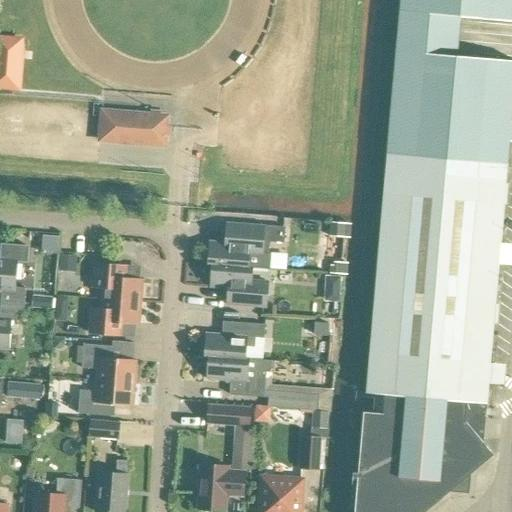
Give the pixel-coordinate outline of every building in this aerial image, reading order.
[(24,38),(0,36),(0,89),(20,91),(24,38)] [(460,40),(458,64),(504,67),(505,43),(460,40)] [(502,90),(504,67),(458,64),(457,87),(502,90)] [(500,112),(502,90),(457,87),(455,109),(500,112)] [(455,109),(454,132),(499,135),(500,112),(455,109)] [(100,141),(164,146),(165,135),(169,136),(169,128),(165,127),(166,117),(158,117),(159,113),(151,112),(150,116),(135,115),(135,121),(101,119),(100,141)] [(454,132),(452,155),(497,158),(499,135),(454,132)] [(496,182),(497,158),(452,155),(450,179),(496,182)] [(345,223),(330,222),(329,237),(344,238),(345,223)] [(208,265),(212,265),(248,267),(252,267),(270,268),(270,256),(266,255),(267,241),(281,243),(282,228),(226,223),(224,243),(209,242),(208,265)] [(55,252),(59,235),(43,231),(40,249),(55,252)] [(444,270),(470,272),(472,236),(446,234),(444,270)] [(492,273),(495,238),(472,236),(470,272),(492,273)] [(511,274),(511,238),(495,238),(492,273),(511,274)] [(29,246),(1,244),(0,254),(0,290),(1,290),(0,299),(0,305),(24,307),(25,289),(14,288),(16,262),(28,263),(29,246)] [(76,272),(77,255),(60,254),(59,271),(76,272)] [(347,262),(329,261),(328,273),(346,274),(347,262)] [(94,264),(92,288),(102,288),(101,300),(141,303),(142,280),(118,278),(119,266),(94,264)] [(267,282),(251,281),(252,267),(248,267),(212,265),(210,287),(227,289),(226,305),(265,308),(267,282)] [(31,307),(52,309),(54,298),(33,296),(31,307)] [(90,310),(89,321),(88,333),(114,335),(115,323),(139,325),(141,303),(101,300),(100,310),(90,310)] [(0,348),(8,349),(10,321),(22,322),(24,307),(0,305),(0,348)] [(330,323),(315,321),(314,336),(328,337),(330,323)] [(206,334),(204,357),(208,357),(244,359),(245,347),(254,347),(255,337),(264,338),(265,325),(223,322),(222,335),(206,334)] [(59,350),(64,345),(64,337),(53,338),(53,350),(59,350)] [(393,380),(419,382),(421,346),(396,344),(393,380)] [(112,347),(83,345),(81,368),(96,369),(95,381),(135,384),(136,361),(112,359),(112,347)] [(442,383),(444,348),(421,346),(419,382),(442,383)] [(464,385),(467,349),(444,348),(442,383),(464,385)] [(487,386),(489,351),(467,349),(464,385),(487,386)] [(511,388),(511,352),(489,351),(487,386),(511,388)] [(208,357),(207,379),(219,380),(219,385),(221,389),(223,392),(227,394),(229,395),(268,398),(268,408),(313,411),(328,412),(331,412),(333,391),(272,386),(273,374),(265,373),(266,373),(271,369),(271,361),(244,359),(208,357)] [(135,384),(95,381),(94,391),(79,390),(77,414),(107,416),(108,404),(133,406),(135,384)] [(9,383),(8,398),(40,401),(41,386),(9,383)] [(57,418),(58,400),(47,400),(46,417),(57,418)] [(208,405),(206,425),(250,428),(250,426),(253,426),(254,410),(252,410),(252,408),(208,405)] [(328,412),(313,411),(311,429),(312,429),(312,437),(302,436),(299,470),(320,471),(322,439),(326,440),(328,412)] [(90,421),(89,438),(119,441),(121,423),(90,421)] [(124,511),(128,475),(125,475),(126,462),(117,461),(116,474),(98,472),(94,511),(124,511)] [(229,467),(200,465),(196,509),(225,511),(226,498),(229,496),(242,497),(244,471),(228,470),(229,467)] [(299,511),(302,481),(262,478),(259,511),(299,511)] [(34,511),(64,511),(65,508),(79,509),(81,481),(57,479),(56,495),(36,493),(34,511)] [(383,511),(413,511),(415,488),(386,486),(383,511)] [(442,511),(444,490),(415,488),(413,511),(442,511)] [(442,511),(471,511),(473,492),(444,490),(442,511)] [(501,511),(502,494),(473,492),(471,511),(501,511)]
